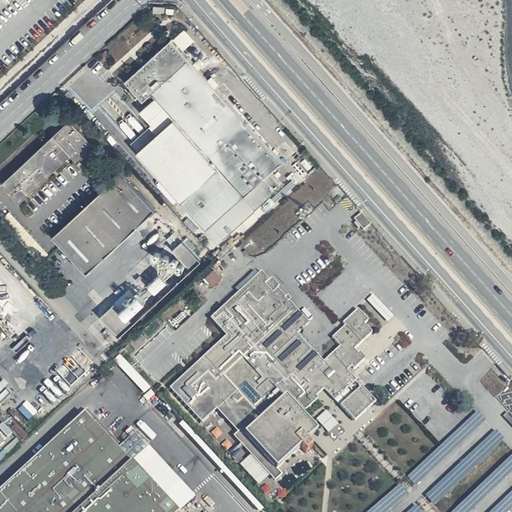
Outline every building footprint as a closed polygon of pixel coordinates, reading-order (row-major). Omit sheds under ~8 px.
[(282,160),(170,36),(124,78),(133,88),(141,97),(135,100),(151,119),(132,138),(187,196),(184,199),(220,239),(275,188),(264,177),(282,160)] [(96,147),(70,117),(4,179),(22,200),(69,156),(77,166),(96,147)] [(154,209),(121,173),(54,234),(87,271),(154,209)] [(374,224),(363,211),(354,219),(366,232),(374,224)] [(184,237),(174,246),(191,266),(201,257),(184,237)] [(270,279),(261,271),(257,274),(255,269),(234,287),(237,291),(211,317),(227,338),(168,387),(201,421),(215,409),(236,431),(232,435),(274,479),(281,475),(277,467),(300,447),(305,450),(311,443),(306,437),(316,429),(301,411),(305,409),(308,408),(311,404),(316,400),(317,395),(322,389),(353,422),(375,401),(348,369),(352,365),(354,369),(364,359),(364,356),(360,351),(357,353),(354,348),(371,333),(371,330),(365,322),(368,320),(367,317),(358,308),(342,322),(344,326),(332,336),(341,346),(323,360),(297,332),(309,321),(289,300),(290,298),(288,295),(285,295),(277,288),(279,286),(272,277),(270,279)] [(215,284),(223,277),(216,269),(208,277),(215,284)] [(115,300),(100,314),(118,334),(132,320),(115,300)] [(0,511),(73,511),(131,460),(116,445),(118,443),(86,408),(0,486),(0,511)] [(329,432),(340,423),(327,409),(317,418),(329,432)] [(477,410),(406,474),(415,485),(486,420),(477,410)] [(496,428),(425,495),(434,504),(505,438),(496,428)] [(134,432),(124,445),(135,455),(146,442),(134,432)] [(182,511),(195,495),(148,445),(131,460),(73,511),(182,511)] [(511,454),(449,511),(468,511),(511,472),(511,454)] [(399,483),(365,511),(386,511),(408,493),(399,483)] [(511,489),(487,511),(506,511),(511,507),(511,489)]
